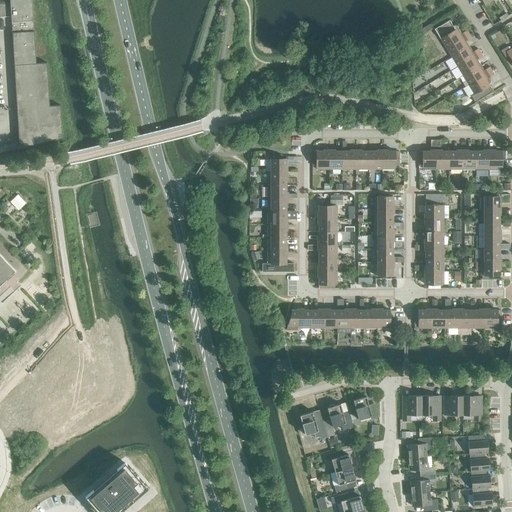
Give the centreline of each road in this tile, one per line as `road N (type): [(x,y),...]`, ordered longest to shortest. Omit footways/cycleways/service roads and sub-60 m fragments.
road 1 (secondary): [(84,0),(217,511)]
road 2 (secondary): [(253,511),(122,0)]
road 3 (residential): [(407,295),(314,293),(302,285),(306,143),(316,136),(413,140)]
road 4 (residential): [(407,295),(413,140)]
road 5 (residential): [(509,511),(508,383)]
road 6 (residential): [(390,511),(383,480),(392,386)]
